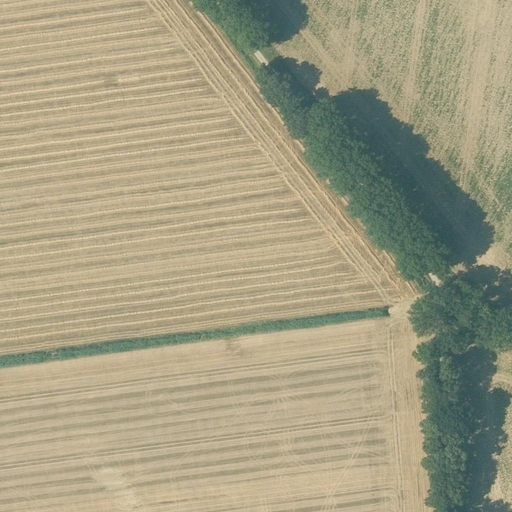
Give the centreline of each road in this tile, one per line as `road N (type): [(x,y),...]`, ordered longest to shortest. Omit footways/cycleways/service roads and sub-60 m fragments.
road 1 (unclassified): [(511,331),(472,314),(219,0)]
road 2 (track): [(451,511),(431,266)]
